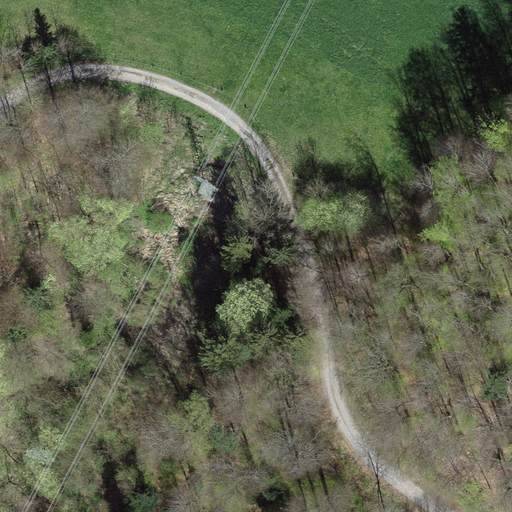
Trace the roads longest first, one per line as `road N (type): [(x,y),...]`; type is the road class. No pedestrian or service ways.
road 1 (track): [(310,279),(259,147),(202,98),(126,69),(79,71),(42,80),(0,112)]
road 2 (track): [(438,511),(385,477),(341,427),(310,279)]
road 3 (track): [(310,279),(362,267),(401,208),(511,117)]
